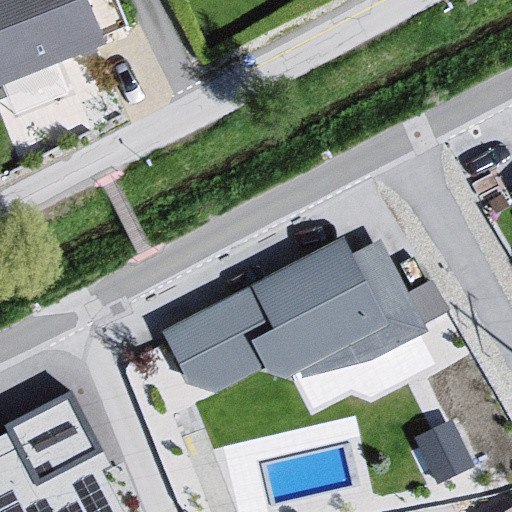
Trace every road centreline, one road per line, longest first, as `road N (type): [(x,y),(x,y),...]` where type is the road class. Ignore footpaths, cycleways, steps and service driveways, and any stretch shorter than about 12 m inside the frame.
road 1 (residential): [(79,307),(511,90)]
road 2 (residential): [(0,216),(412,0)]
road 3 (residential): [(79,307),(159,511)]
